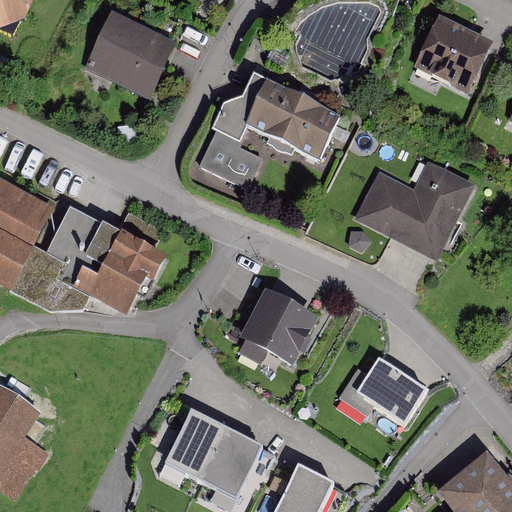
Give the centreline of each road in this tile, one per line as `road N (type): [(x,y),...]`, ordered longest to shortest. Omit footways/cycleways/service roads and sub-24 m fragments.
road 1 (residential): [(238,233),(382,296),(484,400)]
road 2 (residential): [(238,233),(194,305),(164,324),(59,320),(0,330)]
road 3 (residential): [(150,191),(255,0)]
road 4 (residential): [(0,115),(150,191)]
road 5 (residential): [(484,400),(375,511)]
